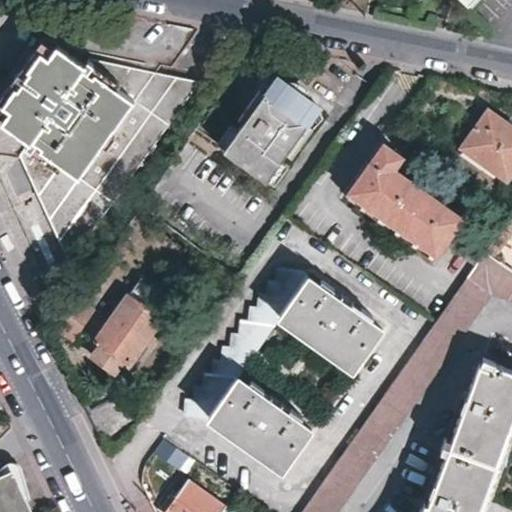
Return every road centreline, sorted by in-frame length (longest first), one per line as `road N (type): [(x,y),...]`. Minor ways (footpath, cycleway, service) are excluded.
road 1 (residential): [(234,0),(511,59)]
road 2 (unknown): [(308,204),(389,88),(411,37)]
road 3 (secondary): [(85,511),(0,340)]
